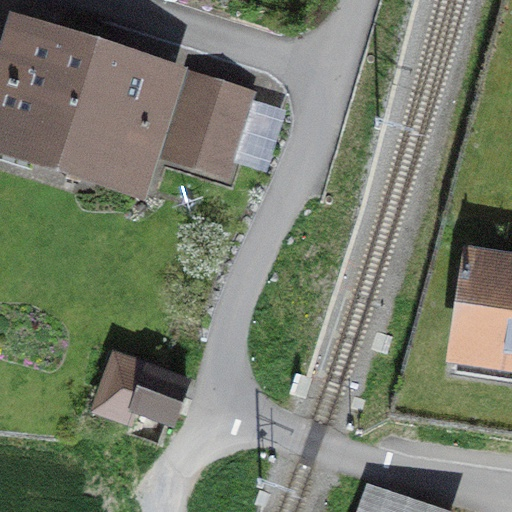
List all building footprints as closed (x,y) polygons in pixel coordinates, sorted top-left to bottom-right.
[(191,73),(17,19),(0,72),(0,161),(149,209),(163,162),(191,73)] [(223,181),(251,92),(191,73),(163,162),(223,181)] [(459,364),(511,370),(511,265),(472,260),(459,364)] [(176,432),(195,387),(151,368),(143,387),(113,375),(94,421),(129,436),(137,416),(176,432)] [(420,511),(370,496),(363,511),(420,511)]
